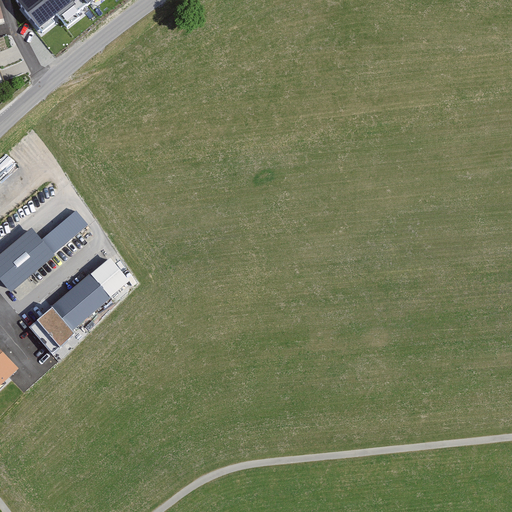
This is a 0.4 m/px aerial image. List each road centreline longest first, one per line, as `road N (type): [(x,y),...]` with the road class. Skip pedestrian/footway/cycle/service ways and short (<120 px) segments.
road 1 (unclassified): [(159,511),(201,480),(255,464),(511,437)]
road 2 (unknown): [(2,325),(98,235),(92,216),(64,194),(0,253)]
road 3 (tertiary): [(147,0),(52,75)]
